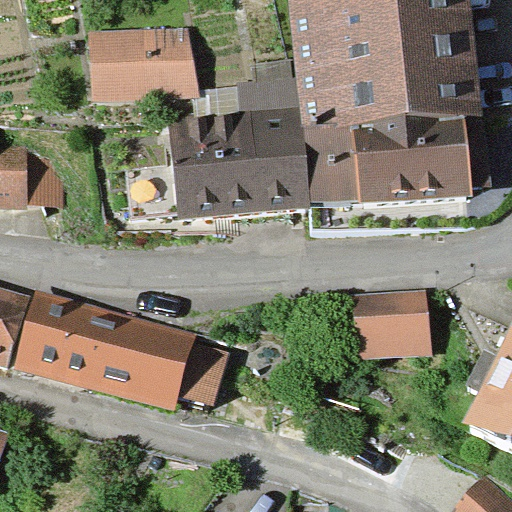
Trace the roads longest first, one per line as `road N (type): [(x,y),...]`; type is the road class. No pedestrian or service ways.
road 1 (residential): [(0,389),(325,478),(386,511)]
road 2 (tertiary): [(0,255),(185,273),(340,261)]
road 3 (unclassified): [(340,261),(478,252),(511,239)]
